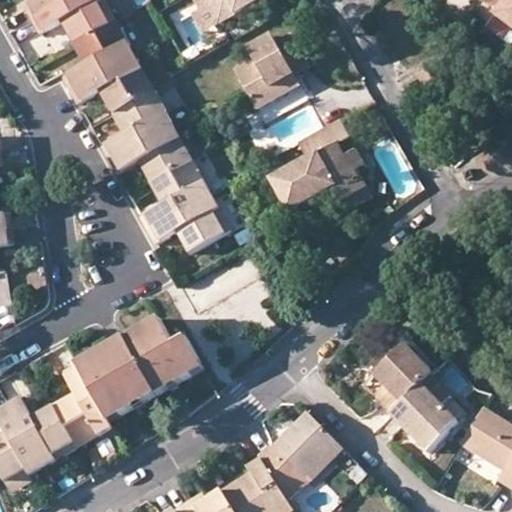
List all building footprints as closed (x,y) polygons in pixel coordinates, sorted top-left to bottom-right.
[(75,0),(42,0),(27,8),(34,22),(75,0)] [(119,22),(106,0),(75,0),(34,22),(43,36),(65,25),(76,44),(119,22)] [(203,0),(218,28),(268,0),(203,0)] [(491,0),(477,20),(490,29),(496,21),(511,33),(511,0),(510,0),(505,7),(496,0),(491,0)] [(138,56),(119,22),(76,44),(87,65),(65,78),(73,92),(138,56)] [(272,91),(297,77),(313,68),(295,35),(279,43),(276,37),(251,50),(257,61),(237,72),(260,112),(279,101),(272,91)] [(158,92),(138,56),(73,92),(81,107),(103,95),(115,115),(158,92)] [(443,67),(422,79),(440,111),(461,100),(443,67)] [(303,87),(297,77),(272,91),(279,101),(303,87)] [(177,127),(158,92),(115,115),(127,136),(104,148),(112,162),(177,127)] [(343,122),(301,146),(309,161),(274,180),(292,214),(337,190),(345,203),(371,189),(364,175),(371,171),(360,151),(348,157),(342,146),(353,140),(343,122)] [(196,162),(177,127),(112,162),(120,177),(142,165),(154,186),(196,162)] [(216,198),(196,162),(154,186),(166,206),(143,218),(152,232),(216,198)] [(378,201),(371,189),(345,203),(351,214),(378,201)] [(233,232),(216,198),(152,232),(159,245),(181,235),(193,254),(233,232)] [(0,216),(0,233),(15,231),(13,215),(0,216)] [(0,248),(18,246),(15,231),(0,233),(0,248)] [(230,293),(224,279),(248,269),(252,278),(260,275),(252,257),(183,286),(193,309),(230,293)] [(407,307),(409,304),(404,297),(391,309),(398,315),(407,307)] [(126,338),(159,396),(192,377),(190,371),(202,364),(185,332),(172,339),(160,319),(126,338)] [(79,364),(110,423),(159,396),(126,338),(79,364)] [(383,404),(393,415),(433,378),(435,377),(407,347),(378,376),(393,394),(383,404)] [(77,397),(56,407),(79,450),(114,430),(110,423),(79,364),(65,373),(77,397)] [(206,370),(202,364),(190,371),(192,377),(206,370)] [(433,378),(393,415),(429,454),(461,424),(446,407),(453,399),(433,378)] [(23,397),(10,404),(45,468),(79,450),(56,407),(35,419),(23,397)] [(0,419),(8,435),(0,439),(0,470),(9,488),(31,476),(45,468),(10,404),(0,409),(0,419)] [(511,425),(487,410),(455,460),(497,485),(499,481),(511,488),(511,425)] [(301,484),(342,445),(311,414),(276,448),(273,446),(261,458),(262,461),(289,503),(306,491),(301,484)] [(347,451),(342,445),(301,484),(306,491),(347,451)] [(295,511),(289,503),(262,461),(250,469),(253,474),(257,479),(228,498),(236,511),(295,511)] [(253,474),(224,492),(228,498),(257,479),(253,474)] [(34,482),(31,476),(9,488),(12,493),(34,482)] [(209,501),(191,511),(236,511),(228,498),(224,492),(209,501)] [(204,494),(177,511),(191,511),(209,501),(204,494)]
